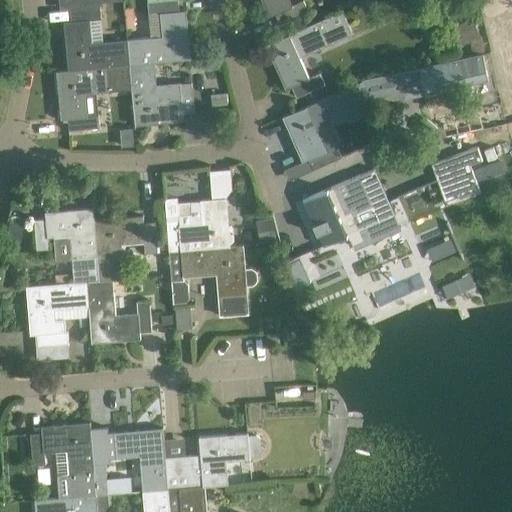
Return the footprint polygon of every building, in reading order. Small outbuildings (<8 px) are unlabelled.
[(129,63),(152,61),(189,58),(185,9),(178,10),(177,0),(160,0),(146,1),(149,36),(126,38),(129,63)] [(261,0),(269,16),(275,13),(280,24),(309,11),(303,0),(302,0),(293,4),(290,0),(261,0)] [(68,9),(69,20),(61,21),(66,68),(104,65),(129,63),(126,38),(91,41),(89,19),(99,18),(98,6),(68,9)] [(343,11),(324,19),(265,44),(284,89),(289,86),(294,97),(324,84),(319,72),(308,76),(300,57),(353,35),(343,11)] [(453,26),(461,46),(470,42),(475,55),(484,52),(481,37),(473,17),(453,26)] [(481,55),(416,69),(422,96),(441,92),(441,89),(465,84),(465,87),(487,82),(481,55)] [(152,61),(129,63),(134,123),(182,119),(181,112),(192,111),(189,80),(178,82),(179,94),(155,96),(152,61)] [(104,65),(66,68),(55,69),(59,119),(68,118),(69,128),(98,126),(97,113),(84,115),(82,90),(106,88),(104,65)] [(358,84),(339,92),(282,116),(301,160),(307,158),(312,171),(341,158),(336,147),(325,151),(315,129),(349,116),(351,121),(370,113),(358,84)] [(480,189),(471,164),(483,159),(479,148),(478,146),(431,164),(445,201),(480,189)] [(373,172),(368,160),(339,172),(344,182),(303,199),(322,245),(346,235),(345,234),(394,214),(376,171),(373,172)] [(168,249),(229,244),(229,243),(232,243),(234,240),(233,227),(230,224),(227,225),(225,196),(200,198),(200,201),(178,202),(179,217),(165,218),(168,249)] [(74,280),(85,279),(97,278),(96,255),(94,217),(93,206),(44,210),(45,216),(33,217),(35,247),(46,246),(45,235),(71,233),(74,280)] [(110,277),(110,278),(122,277),(119,241),(142,240),(143,251),(156,250),(154,219),(142,220),(141,213),(94,217),(96,255),(97,278),(98,279),(110,277)] [(275,215),(256,219),(260,243),(280,240),(275,215)] [(229,244),(168,249),(170,279),(171,303),(186,302),(189,298),(188,284),(183,278),(183,272),(217,268),(222,313),(246,311),(244,285),(253,284),(255,283),(257,279),(257,272),(254,269),(251,267),(242,268),(240,243),(229,244)] [(85,279),(87,305),(89,341),(138,337),(138,331),(150,330),(148,300),(135,301),(136,312),(113,314),(110,278),(110,277),(98,279),(97,278),(85,279)] [(51,321),(50,308),(87,305),(85,279),(74,280),(25,283),(28,332),(36,332),(37,345),(66,342),(65,329),(63,329),(62,320),(51,321)] [(177,328),(190,328),(188,308),(176,309),(177,328)] [(172,314),(161,315),(161,324),(173,324),(172,314)] [(44,452),(56,451),(57,474),(69,473),(71,495),(96,493),(94,463),(90,421),(41,425),(42,432),(30,433),(33,464),(45,463),(44,452)] [(143,490),(168,487),(166,457),(163,427),(114,431),(116,458),(140,455),(143,490)] [(203,486),(205,486),(229,484),(227,460),(250,458),(250,456),(258,455),(262,450),(261,438),(256,434),(248,435),(248,432),(199,436),(200,454),(166,457),(168,487),(190,486),(203,485),(203,486)] [(96,493),(96,494),(108,493),(106,462),(94,463),(96,493)] [(190,486),(168,487),(170,511),(207,511),(205,486),(203,486),(203,485),(190,486)] [(170,511),(168,487),(143,490),(144,511),(170,511)] [(97,511),(96,494),(96,493),(71,495),(35,499),(35,511),(97,511)] [(109,511),(108,493),(96,494),(97,511),(109,511)]
